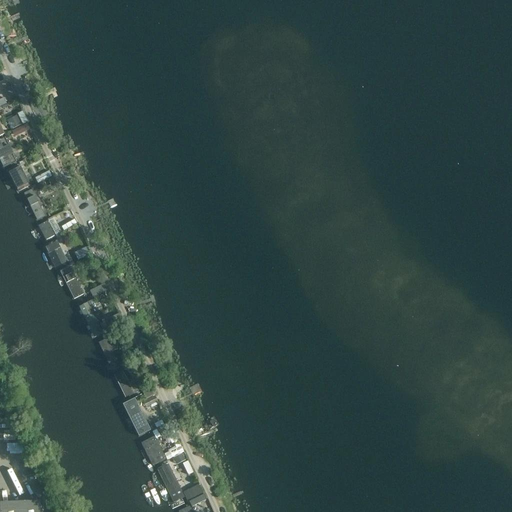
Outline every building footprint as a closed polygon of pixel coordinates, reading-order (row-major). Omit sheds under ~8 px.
[(2,90),(6,97),(13,94),(9,86),(2,90)] [(7,119),(11,128),(21,123),(17,114),(7,119)] [(12,130),(15,136),(29,129),(26,123),(12,130)] [(19,163),(6,136),(0,138),(0,162),(4,170),(19,163)] [(31,188),(20,164),(6,171),(18,195),(31,188)] [(35,177),(38,182),(52,175),(49,170),(35,177)] [(23,194),(37,223),(46,219),(32,190),(23,194)] [(55,237),(47,221),(38,226),(46,241),(55,237)] [(49,243),(61,267),(69,263),(57,239),(49,243)] [(74,252),(77,259),(89,253),(86,246),(74,252)] [(60,271),(74,299),(84,294),(70,266),(60,271)] [(90,289),(93,296),(107,288),(104,282),(90,289)] [(79,306),(94,337),(103,333),(88,302),(79,306)] [(98,342),(111,369),(119,365),(106,339),(98,342)] [(114,376),(125,400),(134,395),(123,371),(114,376)] [(143,391),(146,397),(156,392),(152,386),(143,391)] [(143,401),(146,407),(158,401),(155,395),(143,401)] [(144,436),(153,432),(135,397),(125,402),(129,410),(130,409),(144,436)] [(162,419),(154,423),(157,427),(164,423),(162,419)] [(166,460),(154,436),(141,443),(153,466),(166,460)] [(182,453),(174,457),(177,464),(185,459),(182,453)] [(160,468),(177,504),(185,500),(168,464),(160,468)] [(198,484),(183,491),(187,499),(203,492),(198,484)] [(203,494),(189,501),(192,506),(206,499),(203,494)] [(0,511),(40,511),(40,501),(0,503),(0,497),(0,511)]
